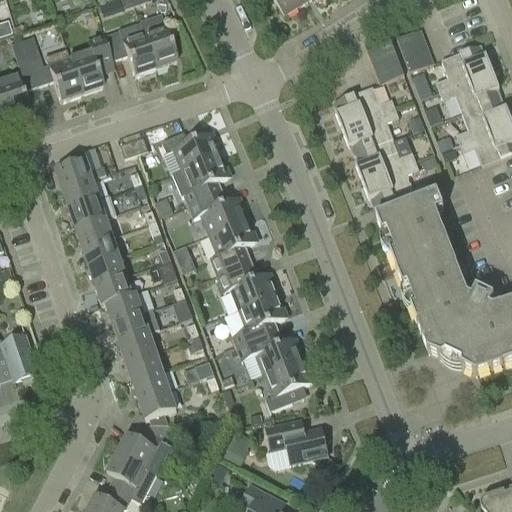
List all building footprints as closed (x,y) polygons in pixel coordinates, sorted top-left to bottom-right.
[(126,0),(121,2),(125,13),(149,5),(146,0),(126,0)] [(271,0),(284,20),(305,6),(301,0),(271,0)] [(118,35),(121,44),(134,82),(155,75),(142,37),(138,28),(118,35)] [(142,37),(155,75),(176,68),(163,30),(142,37)] [(420,35),(396,44),(401,55),(424,46),(420,35)] [(121,61),(113,37),(102,41),(110,65),(121,61)] [(91,45),(99,68),(110,65),(102,41),(91,45)] [(391,46),(367,55),(372,67),(395,57),(391,46)] [(405,66),(429,57),(424,46),(401,55),(405,66)] [(439,97),(490,78),(492,77),(486,60),(482,61),(478,51),(441,66),(448,83),(436,88),(439,97)] [(68,62),(81,100),(102,93),(89,55),(68,62)] [(376,78),(400,69),(395,57),(372,67),(376,78)] [(410,78),(433,69),(429,57),(405,66),(410,78)] [(81,100),(68,62),(47,69),(60,107),(81,100)] [(48,86),(40,63),(28,66),(36,90),(48,86)] [(17,70),(25,94),(36,90),(28,66),(17,70)] [(380,89),(404,80),(400,69),(376,78),(380,89)] [(462,118),(471,115),(498,104),(495,95),(499,93),(492,77),(490,78),(439,97),(443,106),(455,101),(462,118)] [(0,85),(0,104),(7,125),(28,118),(15,80),(0,85)] [(336,106),(339,116),(335,118),(342,135),(395,114),(391,105),(379,110),(372,92),(336,106)] [(460,149),(511,129),(511,127),(506,112),(502,114),(498,104),(471,115),(462,118),(468,135),(456,140),(460,149)] [(439,110),(427,114),(432,127),(443,123),(439,110)] [(356,159),(392,145),(386,128),(398,123),(395,114),(342,135),(348,152),(352,150),(356,159)] [(420,121),(409,126),(414,137),(424,133),(420,121)] [(482,171),(511,159),(511,129),(460,149),(463,158),(475,154),(482,171)] [(184,138),(161,147),(166,158),(173,155),(182,176),(222,160),(213,138),(188,149),(184,138)] [(440,157),(454,152),(450,142),(436,147),(440,157)] [(120,151),(124,165),(148,156),(144,143),(120,151)] [(362,187),(388,177),(415,166),(411,157),(399,162),(392,145),(356,159),(359,168),(355,170),(362,187)] [(453,153),(441,158),(445,167),(457,163),(453,153)] [(70,170),(55,175),(62,195),(91,185),(106,180),(103,172),(90,176),(83,155),(67,161),(70,170)] [(191,198),(184,201),(189,212),(211,202),(206,191),(231,181),(222,160),(182,176),(191,198)] [(425,175),(437,170),(433,161),(422,165),(425,175)] [(372,202),(376,212),(413,198),(406,180),(418,176),(415,166),(388,177),(362,187),(368,204),(372,202)] [(138,178),(130,181),(134,192),(142,189),(138,178)] [(91,185),(62,195),(69,214),(98,204),(97,204),(91,185)] [(139,203),(146,200),(142,189),(134,192),(139,203)] [(469,301),(438,219),(445,216),(438,199),(376,223),(428,358),(476,381),(511,369),(511,306),(494,313),(490,311),(498,296),(480,288),(473,302),(469,301)] [(69,214),(75,234),(104,224),(104,225),(115,221),(108,200),(97,204),(98,204),(69,214)] [(193,222),(200,220),(209,241),(249,224),(240,203),(215,213),(211,202),(189,212),(193,222)] [(152,216),(144,219),(149,230),(156,227),(152,216)] [(82,253),(111,243),(104,225),(104,224),(75,234),(82,253)] [(218,262),(211,265),(216,276),(238,267),(233,256),(258,246),(249,224),(209,241),(218,262)] [(153,241),(160,238),(156,227),(149,230),(153,241)] [(88,272),(117,262),(111,243),(82,253),(88,272)] [(176,253),(184,276),(196,272),(188,249),(176,253)] [(166,254),(159,257),(163,268),(171,266),(166,254)] [(95,292),(124,282),(117,262),(88,272),(95,292)] [(167,279),(175,277),(171,266),(163,268),(167,279)] [(0,292),(14,289),(8,273),(0,275),(0,292)] [(271,278),(246,288),(241,276),(219,285),(223,297),(230,294),(239,315),(279,300),(271,278)] [(102,311),(106,310),(130,301),(124,282),(95,292),(102,311)] [(181,292),(173,295),(177,306),(185,304),(181,292)] [(134,300),(130,301),(106,310),(112,329),(141,319),(134,300)] [(262,331),(287,321),(279,300),(239,315),(247,337),(232,343),(236,354),(267,342),(262,331)] [(182,318),(189,315),(185,304),(177,306),(182,318)] [(119,348),(147,338),(141,319),(112,329),(119,348)] [(187,332),(191,343),(199,340),(194,329),(187,332)] [(125,367),(154,358),(147,338),(119,348),(125,367)] [(26,340),(1,349),(0,345),(0,364),(6,363),(14,387),(39,378),(26,340)] [(195,356),(203,353),(199,342),(191,345),(195,356)] [(248,362),(255,359),(264,381),(304,365),(296,343),(271,353),(267,342),(236,354),(240,365),(248,362)] [(132,387),(161,377),(154,358),(125,367),(132,387)] [(269,416),(292,407),(287,396),(312,387),(304,365),(264,381),(272,402),(265,404),(269,416)] [(209,367),(195,372),(199,385),(213,380),(209,367)] [(138,406),(167,396),(161,377),(132,387),(138,406)] [(219,393),(215,382),(207,385),(211,396),(219,393)] [(235,392),(231,382),(222,385),(226,395),(235,392)] [(145,426),(174,416),(167,396),(138,406),(145,426)] [(261,420),(249,423),(251,429),(262,427),(261,420)] [(271,456),(287,452),(291,469),(309,465),(316,470),(320,463),(327,461),(326,453),(329,446),(323,442),(321,434),(296,440),(294,428),(266,434),(271,456)] [(135,444),(127,440),(117,459),(146,474),(156,455),(168,431),(147,430),(145,435),(140,433),(135,444)] [(238,474),(249,453),(232,444),(221,465),(238,474)] [(130,503),(136,493),(146,474),(117,459),(107,478),(113,481),(107,492),(130,503)] [(210,483),(222,489),(229,475),(217,469),(210,483)] [(102,503),(96,500),(89,511),(139,511),(141,509),(130,503),(107,492),(102,503)] [(511,511),(511,493),(485,502),(484,502),(483,503),(482,504),(481,505),(481,506),(481,508),(480,509),(481,510),(481,511),(511,511)]
